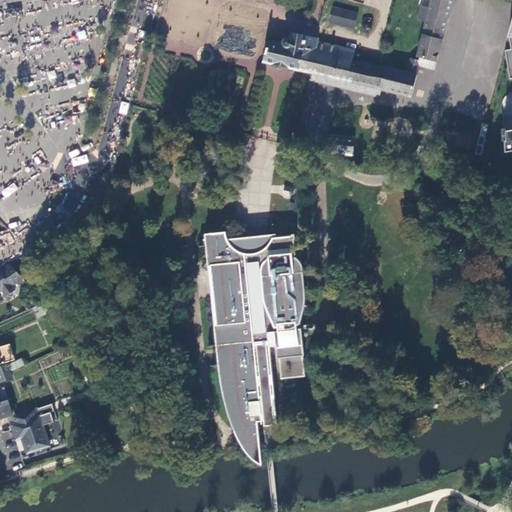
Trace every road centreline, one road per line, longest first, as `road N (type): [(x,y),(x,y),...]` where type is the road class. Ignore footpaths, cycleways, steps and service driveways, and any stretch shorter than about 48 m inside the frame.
road 1 (unclassified): [(74,180),(103,155),(146,0)]
road 2 (unclassified): [(0,76),(55,164),(74,180)]
